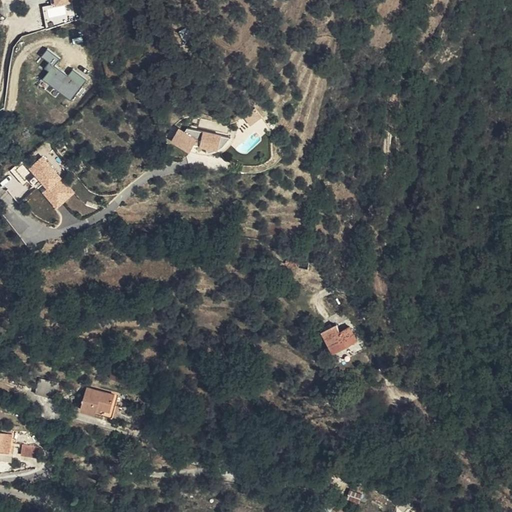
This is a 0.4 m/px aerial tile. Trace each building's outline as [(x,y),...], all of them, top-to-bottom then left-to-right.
[(86,79),(73,69),(68,76),(54,65),(60,58),(47,49),(41,58),(50,65),(40,78),(70,101),(86,79)] [(257,117),(244,122),(249,132),(261,127),(257,117)] [(183,121),(178,118),(173,129),(176,131),(183,121)] [(185,122),(183,121),(176,131),(191,140),(195,133),(206,137),(207,143),(209,144),(212,144),(216,144),(220,143),(223,142),(226,139),(187,118),(185,122)] [(28,167),(44,191),(42,192),(54,210),(74,196),(45,155),(28,167)] [(298,262),(287,259),(285,266),(297,269),(298,262)] [(309,263),(300,261),(299,268),(308,270),(309,263)] [(357,339),(350,327),(341,332),(337,325),(323,332),(334,352),(357,339)] [(122,375),(112,372),(110,378),(120,381),(122,375)] [(40,378),(36,393),(57,397),(57,396),(59,383),(40,378)] [(82,408),(113,416),(116,405),(113,404),(115,395),(87,388),(82,408)] [(0,473),(2,474),(7,473),(12,435),(0,433),(0,435),(0,434),(0,473)] [(37,459),(38,456),(42,449),(37,448),(23,445),(21,456),(37,459)] [(362,494),(351,490),(348,497),(360,501),(362,494)]
